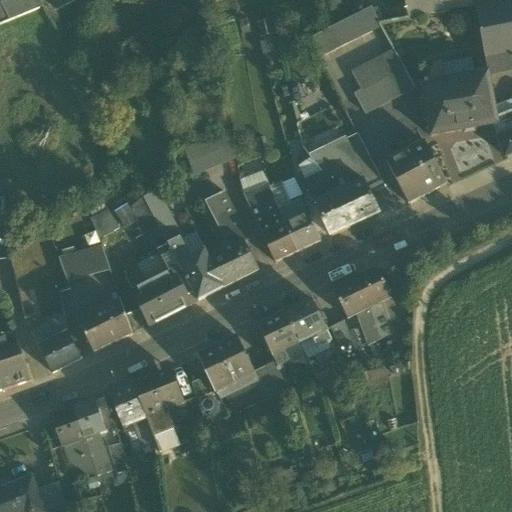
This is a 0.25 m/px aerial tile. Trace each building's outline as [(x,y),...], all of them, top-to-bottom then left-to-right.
[(39,9),(34,0),(0,0),(0,2),(9,22),(39,9)] [(404,0),(408,19),(476,7),(499,2),(498,0),(404,0)] [(511,19),(508,0),(499,2),(476,7),(482,42),(485,56),(489,61),(508,64),(508,69),(509,69),(511,48),(511,19)] [(0,26),(9,22),(0,2),(0,26)] [(309,41),(319,60),(381,28),(371,10),(309,41)] [(271,21),(257,24),(261,37),(274,34),(271,21)] [(354,96),(365,116),(415,89),(394,52),(351,75),(362,92),(354,96)] [(489,61),(485,56),(488,72),(489,72),(490,78),(511,73),(511,68),(509,69),(508,69),(508,64),(489,61)] [(442,65),(445,80),(475,74),(472,59),(442,65)] [(488,72),(475,74),(445,80),(420,85),(423,101),(425,101),(429,121),(427,121),(430,138),(493,126),(499,125),(497,117),(490,78),(489,72),(488,72)] [(217,92),(197,95),(199,111),(219,108),(217,92)] [(493,126),(498,139),(511,133),(511,111),(497,117),(499,125),(493,126)] [(185,152),(194,175),(237,158),(233,132),(185,152)] [(511,155),(511,133),(498,139),(505,158),(511,155)] [(358,136),(346,142),(366,182),(365,183),(371,195),(386,188),(358,136)] [(321,176),(340,194),(365,183),(366,182),(346,142),(311,159),(311,161),(318,171),(321,176)] [(389,168),(409,205),(447,185),(425,142),(404,153),(407,159),(389,168)] [(386,163),(389,168),(407,159),(404,153),(386,163)] [(298,168),(305,182),(321,176),(318,171),(311,161),(298,168)] [(242,193),(245,198),(269,188),(263,173),(241,182),(242,193)] [(305,182),(316,206),(340,194),(321,176),(305,182)] [(294,180),(288,183),(292,195),(287,197),(290,203),(302,197),(294,180)] [(273,203),(279,212),(292,207),(290,203),(287,197),(292,195),(288,183),(270,188),(274,202),(273,203)] [(365,183),(340,194),(316,206),(331,237),(356,226),(380,214),(371,195),(365,183)] [(245,198),(263,236),(285,225),(279,212),(273,203),(270,188),(269,188),(245,198)] [(156,193),(144,199),(159,229),(172,223),(156,193)] [(205,203),(229,250),(244,243),(244,244),(249,242),(225,194),(205,203)] [(83,206),(90,220),(108,211),(100,197),(83,206)] [(173,255),(169,246),(159,229),(144,199),(115,213),(122,224),(122,225),(124,229),(139,221),(158,255),(161,261),(163,260),(173,255)] [(279,212),(285,225),(307,215),(301,202),(292,207),(279,212)] [(90,220),(100,240),(119,230),(108,211),(90,220)] [(320,243),(307,215),(285,225),(298,253),(320,243)] [(172,223),(159,229),(169,246),(180,241),(172,223)] [(298,253),(285,225),(263,236),(276,264),(298,253)] [(196,235),(181,242),(190,259),(205,252),(196,235)] [(198,302),(223,290),(209,260),(205,252),(190,259),(181,242),(180,241),(169,246),(173,255),(180,269),(198,302)] [(229,250),(209,260),(223,290),(224,290),(259,272),(244,244),(244,243),(229,250)] [(59,260),(68,283),(111,271),(103,249),(59,260)] [(170,274),(163,260),(161,261),(158,255),(137,266),(140,271),(140,272),(140,273),(146,286),(170,274)] [(163,260),(170,274),(180,269),(173,255),(163,260)] [(126,272),(128,276),(140,271),(137,266),(126,272)] [(380,275),(392,299),(406,293),(405,289),(396,268),(380,275)] [(125,278),(149,327),(198,302),(180,269),(170,274),(146,286),(140,273),(140,272),(140,271),(128,276),(125,278)] [(356,281),(370,310),(382,340),(394,335),(383,304),(391,300),(392,300),(392,299),(380,275),(378,270),(356,280),(356,281)] [(369,345),(382,340),(370,310),(356,281),(334,291),(348,320),(357,316),(369,345)] [(407,300),(406,293),(392,299),(392,300),(391,300),(394,305),(407,300)] [(383,304),(394,335),(404,331),(394,305),(391,300),(383,304)] [(312,301),(285,314),(300,345),(312,339),(316,347),(331,340),(326,332),(326,331),(312,301)] [(78,322),(94,354),(133,335),(121,302),(78,322)] [(284,352),(300,345),(285,314),(259,327),(274,358),(276,362),(278,367),(281,366),(289,362),(284,352)] [(64,318),(43,328),(50,342),(67,335),(64,318)] [(339,348),(343,356),(354,351),(351,340),(348,334),(343,323),(331,328),(340,348),(339,348)] [(32,333),(52,374),(80,360),(67,335),(50,342),(43,328),(32,333)] [(354,351),(355,352),(361,350),(353,332),(348,334),(351,340),(354,351)] [(0,393),(4,392),(31,382),(16,337),(0,342),(0,393)] [(207,377),(215,394),(218,393),(254,375),(256,374),(255,372),(237,338),(198,357),(207,377)] [(312,339),(300,345),(304,355),(307,361),(320,355),(316,347),(312,339)] [(331,340),(316,347),(320,355),(334,348),(331,340)] [(289,362),(304,355),(300,345),(284,352),(289,362)] [(307,361),(315,379),(343,368),(334,348),(320,355),(307,361)] [(276,362),(266,368),(278,394),(292,387),(281,366),(278,367),(276,362)] [(267,400),(278,394),(266,368),(265,367),(255,372),(256,374),(254,375),(258,384),(263,394),(265,394),(267,400)] [(343,368),(315,379),(319,390),(348,378),(343,368)] [(386,371),(367,374),(369,388),(388,385),(386,371)] [(172,372),(155,379),(167,410),(184,403),(172,372)] [(218,393),(222,401),(258,384),(254,375),(218,393)] [(154,377),(133,385),(154,438),(173,430),(175,429),(167,410),(155,379),(154,377)] [(192,384),(196,399),(199,413),(202,423),(205,429),(230,418),(222,401),(218,393),(215,394),(207,377),(192,384)] [(156,442),(154,438),(133,385),(110,394),(123,428),(135,423),(143,445),(144,448),(153,444),(156,442)] [(180,431),(202,423),(199,413),(196,399),(172,407),(180,431)] [(95,401),(73,409),(84,439),(97,476),(111,472),(100,438),(96,439),(95,435),(98,433),(106,431),(95,401)] [(62,447),(63,446),(84,439),(73,409),(51,417),(62,447)] [(135,423),(123,428),(131,449),(143,445),(135,423)] [(154,438),(156,442),(160,452),(179,445),(173,430),(154,438)] [(97,476),(84,439),(63,446),(76,483),(97,476)] [(108,447),(116,475),(127,472),(121,444),(108,447)] [(153,444),(144,448),(145,452),(146,453),(154,451),(153,444)] [(143,445),(131,449),(134,456),(145,452),(144,448),(143,445)] [(296,482),(293,471),(278,475),(281,486),(296,482)] [(0,489),(0,511),(45,511),(37,491),(31,477),(0,489)] [(37,491),(45,511),(54,511),(65,508),(62,495),(59,483),(58,482),(37,491)] [(78,489),(62,495),(65,508),(66,510),(82,504),(78,489)]
